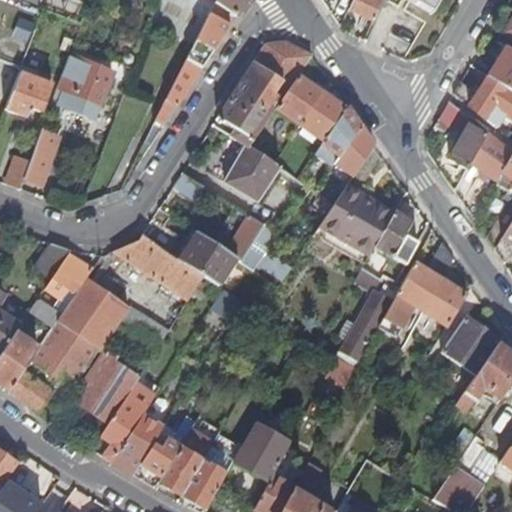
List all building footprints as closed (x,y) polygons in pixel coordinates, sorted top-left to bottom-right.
[(0,0),(0,62),(19,70),(42,12),(81,26),(90,0),(0,0)] [(158,0),(151,20),(194,42),(208,14),(213,4),(214,3),(208,0),(158,0)] [(215,0),(214,3),(213,4),(234,18),(246,0),(215,0)] [(352,0),(348,10),(361,17),(367,20),(372,22),(382,0),(352,0)] [(406,0),(431,14),(439,0),(406,0)] [(213,4),(208,14),(229,26),(234,18),(213,4)] [(218,44),(229,26),(208,14),(194,42),(185,60),(201,69),(218,44)] [(510,40),(511,41),(511,16),(502,34),(510,40)] [(253,142),(265,124),(249,112),(262,92),(280,104),(298,77),(311,58),(285,44),(265,48),(246,75),(217,120),(235,131),(253,142)] [(69,58),(80,62),(84,51),(73,47),(69,58)] [(511,53),(505,49),(504,48),(486,77),(511,93),(511,53)] [(109,74),(80,62),(69,58),(57,89),(63,91),(58,106),(92,120),(109,74)] [(132,69),(105,59),(101,69),(128,79),(132,69)] [(185,60),(161,107),(172,113),(191,84),(201,69),(185,60)] [(18,74),(3,111),(24,120),(28,110),(40,114),(50,87),(49,86),(51,82),(36,76),(34,81),(18,74)] [(280,104),(275,110),(299,126),(322,93),(298,77),(280,104)] [(452,95),(484,121),(489,112),(495,116),(501,106),(507,110),(511,101),(511,93),(486,77),(475,94),(460,83),(452,95)] [(322,93),(299,126),(323,143),(345,110),(322,93)] [(448,159),(466,170),(469,164),(485,136),(487,134),(448,103),(433,127),(444,134),(448,126),(453,129),(455,126),(464,130),(448,159)] [(161,107),(160,110),(171,116),(172,113),(161,107)] [(333,153),(327,164),(333,168),(334,165),(359,127),(352,117),(346,109),(345,110),(323,143),(322,146),(333,153)] [(160,110),(154,121),(164,127),(171,116),(160,110)] [(334,165),(352,177),(372,146),(367,139),(359,127),(334,165)] [(253,142),(235,131),(231,137),(249,148),(253,142)] [(59,140),(40,133),(29,165),(23,180),(41,187),(59,140)] [(480,172),(489,179),(495,183),(511,156),(485,136),(469,164),(480,172)] [(249,148),(231,137),(230,138),(207,173),(254,202),(277,167),(249,148)] [(315,156),(327,164),(333,153),(322,146),(315,156)] [(509,189),(511,191),(511,156),(495,183),(496,184),(496,186),(506,193),(509,189)] [(23,180),(29,165),(14,159),(4,186),(19,192),(23,180)] [(484,183),(489,179),(480,172),(477,178),(484,183)] [(197,205),(206,191),(181,175),(172,188),(197,205)] [(318,229),(369,258),(374,249),(388,223),(393,215),(345,188),(318,229)] [(494,250),(511,220),(511,198),(510,198),(486,238),(494,250)] [(491,210),(482,205),(473,220),(480,230),(491,210)] [(412,224),(394,214),(393,215),(388,223),(374,249),(405,267),(417,244),(405,237),(412,224)] [(278,237),(248,217),(225,253),(236,260),(253,271),(257,265),(278,237)] [(511,220),(494,250),(504,265),(511,251),(511,220)] [(181,247),(184,242),(162,229),(152,245),(167,255),(202,278),(217,288),(236,260),(225,253),(196,235),(185,249),(181,247)] [(191,232),(184,242),(181,247),(185,249),(196,235),(191,232)] [(167,255),(152,245),(140,237),(137,242),(109,254),(185,304),(202,278),(167,255)] [(283,282),(291,270),(270,256),(282,239),(278,237),(257,265),(283,282)] [(413,307),(421,312),(440,280),(452,260),(441,244),(426,272),(413,263),(392,302),(377,328),(395,339),(413,307)] [(67,256),(69,252),(50,246),(32,271),(49,282),(67,256)] [(43,291),(57,301),(71,281),(80,287),(84,282),(91,272),(67,256),(49,282),(43,291)] [(374,293),(381,281),(362,270),(355,283),(374,294),(374,293)] [(447,328),(466,296),(440,280),(421,312),(447,328)] [(41,370),(72,391),(97,352),(99,353),(127,311),(84,282),(80,287),(67,307),(60,317),(52,328),(37,351),(8,393),(8,394),(36,414),(49,394),(34,383),(41,370)] [(231,290),(227,295),(234,299),(237,293),(231,290)] [(346,343),(340,354),(357,364),(377,328),(392,302),(374,293),(374,294),(356,325),(349,322),(340,339),(346,343)] [(0,355),(14,335),(19,328),(0,315),(0,300),(2,297),(0,296),(0,355)] [(37,301),(28,313),(52,328),(60,317),(51,310),(37,301)] [(67,307),(57,301),(51,310),(60,317),(67,307)] [(440,354),(474,377),(498,343),(464,319),(440,354)] [(14,335),(0,355),(0,387),(8,393),(37,351),(14,335)] [(511,347),(504,335),(498,343),(474,377),(455,405),(465,412),(480,391),(488,394),(499,401),(511,381),(511,347)] [(133,386),(136,381),(113,365),(115,361),(116,361),(121,355),(117,352),(112,358),(104,353),(85,382),(89,385),(76,405),(107,426),(133,386)] [(336,359),(325,379),(345,389),(355,370),(336,359)] [(49,424),(72,391),(41,370),(34,383),(49,394),(36,414),(49,424)] [(140,418),(153,399),(133,386),(107,426),(98,440),(108,447),(101,459),(110,466),(140,418)] [(162,431),(140,418),(110,466),(121,472),(132,478),(139,467),(158,437),(162,431)] [(254,425),(233,463),(268,484),(272,477),(289,445),(254,425)] [(162,431),(158,437),(179,449),(184,441),(163,428),(162,431)] [(210,450),(212,447),(189,433),(184,441),(179,449),(160,480),(157,485),(181,499),(210,450)] [(158,437),(139,467),(160,480),(179,449),(158,437)] [(468,477),(485,451),(486,449),(473,440),(432,501),(450,511),(467,511),(484,487),(468,477)] [(511,450),(509,449),(501,461),(500,463),(511,470),(511,450)] [(204,511),(233,463),(210,450),(181,499),(204,511)] [(0,486),(4,481),(17,463),(0,451),(0,486)] [(501,461),(485,451),(468,477),(484,487),(500,463),(501,461)] [(312,486),(320,472),(306,464),(298,479),(312,486)] [(293,488),(272,477),(268,484),(253,511),(280,511),(292,491),(293,488)] [(0,511),(34,511),(39,506),(4,481),(0,486),(0,511)] [(326,511),(324,510),(329,502),(312,492),(307,500),(292,491),(280,511),(326,511)] [(365,511),(348,503),(351,496),(346,493),(335,511),(365,511)]
